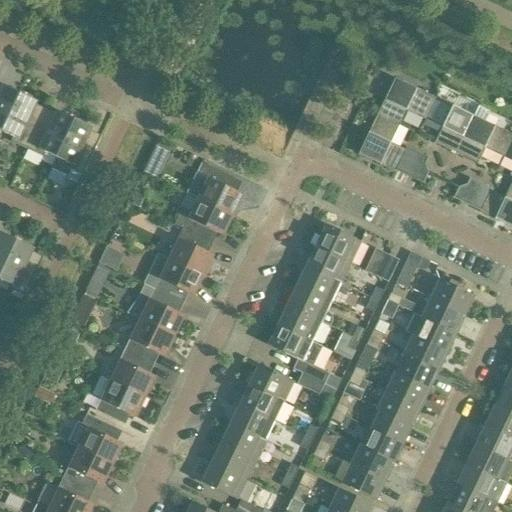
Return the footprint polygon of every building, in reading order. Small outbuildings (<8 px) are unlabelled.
[(395,79),(378,115),(399,125),(407,110),(425,119),(435,98),(395,79)] [(7,91),(0,87),(0,130),(2,132),(20,93),(9,88),(7,91)] [(11,141),(27,149),(46,110),(30,102),(32,99),(20,93),(2,132),(13,137),(11,141)] [(436,142),(457,153),(474,116),(435,98),(425,119),(443,127),(436,142)] [(62,117),(46,110),(27,149),(44,157),(46,153),(57,158),(75,120),(64,114),(62,117)] [(391,143),(399,125),(378,115),(359,154),(395,172),(396,171),(406,176),(417,153),(407,148),(406,150),(391,143)] [(511,139),(511,134),(474,116),(457,153),(478,163),(485,148),(504,157),(511,139)] [(87,125),(75,120),(57,158),(51,169),(66,177),(70,170),(83,176),(102,136),(101,135),(101,136),(85,128),(87,125)] [(428,158),(417,153),(406,176),(417,181),(425,165),(428,158)] [(144,173),(157,179),(162,168),(149,162),(144,173)] [(187,194),(198,199),(233,216),(243,195),(232,190),(237,180),(206,165),(201,176),(196,174),(187,194)] [(417,181),(424,184),(424,183),(423,183),(428,173),(425,165),(417,181)] [(129,178),(121,196),(133,201),(142,184),(129,178)] [(460,202),(471,207),(482,183),(472,179),(469,185),(460,202)] [(492,188),(482,183),(471,207),(480,211),(480,212),(511,228),(511,185),(506,198),(491,191),(492,188)] [(452,198),(460,202),(469,185),(459,187),(454,198),(453,197),(452,198)] [(175,225),(182,228),(207,241),(212,231),(223,236),(233,216),(198,199),(191,213),(187,211),(181,213),(175,225)] [(350,265),(361,242),(329,226),(323,239),(319,243),(316,248),(350,265)] [(178,240),(169,259),(204,276),(214,256),(203,250),(207,241),(182,228),(177,239),(178,240)] [(4,238),(0,236),(0,276),(17,241),(6,235),(4,238)] [(28,246),(17,241),(0,276),(0,279),(10,284),(8,288),(25,297),(44,256),(43,256),(42,257),(27,249),(28,246)] [(314,259),(309,269),(341,284),(350,265),(316,248),(314,253),(314,259)] [(169,259),(158,254),(144,284),(145,285),(178,301),(183,291),(194,297),(204,276),(169,259)] [(388,255),(377,277),(388,282),(399,260),(388,255)] [(408,259),(396,283),(407,288),(417,267),(427,269),(430,263),(421,259),(419,264),(408,259)] [(331,304),(341,284),(309,269),(304,278),(300,282),(297,287),(331,304)] [(430,299),(465,316),(475,296),(455,287),(457,282),(444,276),(442,281),(440,280),(430,299)] [(103,286),(91,280),(85,292),(98,297),(103,286)] [(174,311),(178,301),(145,285),(139,297),(127,314),(140,320),(175,337),(185,316),(174,311)] [(290,308),(322,323),(330,327),(332,323),(332,321),(332,318),(332,315),(330,313),(327,312),(331,304),(297,287),(295,292),(295,298),(290,308)] [(385,292),(376,288),(371,299),(379,303),(385,292)] [(388,301),(399,306),(402,299),(391,294),(388,301)] [(96,303),(83,296),(79,304),(78,308),(90,314),(96,303)] [(371,299),(366,309),(374,313),(379,303),(371,299)] [(430,299),(422,317),(456,334),(465,316),(430,299)] [(399,306),(388,301),(381,315),(392,320),(399,306)] [(281,321),(278,326),(312,343),(322,323),(290,308),(286,317),(281,321)] [(415,314),(406,333),(413,336),(447,353),(456,334),(422,317),(415,314)] [(129,340),(124,350),(149,362),(154,352),(165,357),(175,337),(140,320),(130,340),(129,340)] [(271,347),(298,360),(303,362),(307,364),(307,363),(313,366),(322,347),(312,343),(278,326),(276,331),(276,336),(271,347)] [(366,331),(358,327),(352,338),(360,341),(366,331)] [(374,330),(370,338),(381,343),(385,336),(374,330)] [(413,336),(404,354),(439,371),(447,353),(413,336)] [(352,338),(347,348),(355,352),(360,341),(352,338)] [(381,343),(370,338),(366,346),(377,352),(381,343)] [(61,343),(55,354),(67,360),(74,347),(62,341),(61,343)] [(121,360),(111,381),(146,397),(156,377),(144,372),(149,362),(124,350),(120,360),(121,360)] [(404,354),(395,373),(430,390),(439,371),(404,354)] [(307,364),(303,362),(298,360),(293,369),(302,374),(324,384),(329,374),(313,366),(307,363),(307,364)] [(262,366),(257,376),(253,380),(250,385),(284,402),(294,382),(262,366)] [(356,367),(352,375),(363,380),(367,372),(356,367)] [(421,408),(430,390),(395,373),(386,391),(421,408)] [(319,395),(324,384),(302,374),(297,384),(319,395)] [(352,375),(348,383),(359,388),(363,380),(352,375)] [(101,402),(100,401),(95,411),(120,422),(125,412),(136,418),(146,397),(111,381),(101,402)] [(248,391),(247,396),(243,406),(275,421),(284,402),(250,385),(248,391)] [(495,406),(511,413),(511,389),(504,386),(495,406)] [(39,388),(35,395),(50,402),(53,395),(39,388)] [(386,391),(377,410),(412,426),(421,408),(386,391)] [(338,404),(335,412),(346,417),(349,409),(338,404)] [(243,406),(238,415),(234,419),(231,424),(265,440),(275,421),(243,406)] [(511,437),(511,413),(495,406),(486,425),(511,437)] [(377,410),(369,428),(403,445),(412,426),(377,410)] [(346,417),(335,412),(331,420),(342,425),(346,417)] [(69,444),(78,448),(113,465),(123,445),(112,439),(117,429),(86,414),(81,425),(78,423),(69,444)] [(224,445),(256,460),(265,440),(231,424),(229,429),(229,435),(224,445)] [(511,437),(486,425),(476,444),(507,459),(511,449),(511,437)] [(310,426),(305,436),(313,440),(318,430),(310,426)] [(395,463),(403,445),(369,428),(360,446),(395,463)] [(313,440),(305,436),(300,447),(308,451),(313,440)] [(321,441),(317,448),(328,453),(332,446),(321,441)] [(467,464),(498,479),(497,480),(507,485),(511,473),(511,462),(507,460),(507,459),(476,444),(467,464)] [(224,445),(219,454),(215,458),(212,463),(246,479),(256,460),(224,445)] [(360,446),(351,465),(386,481),(395,463),(360,446)] [(17,457),(30,463),(34,454),(22,448),(17,457)] [(67,467),(62,478),(87,490),(92,480),(103,485),(113,465),(78,448),(69,468),(67,467)] [(328,453),(317,448),(313,456),(324,462),(328,453)] [(205,484),(237,500),(246,479),(212,463),(210,468),(210,474),(205,484)] [(291,464),(286,475),(295,479),(300,468),(291,464)] [(497,480),(498,479),(467,464),(457,484),(488,499),(497,480)] [(376,500),(386,481),(351,465),(342,484),(376,500)] [(305,473),(296,492),(307,497),(316,479),(305,473)] [(295,479),(286,475),(281,486),(289,490),(295,479)] [(24,492),(39,496),(43,480),(27,476),(24,492)] [(37,503),(38,504),(55,511),(90,511),(94,505),(83,500),(87,490),(62,478),(57,487),(59,488),(58,489),(48,484),(46,485),(37,503)] [(457,484),(448,503),(466,511),(481,511),(488,499),(457,484)] [(330,508),(337,511),(370,511),(374,506),(339,489),(330,508)] [(307,497),(296,492),(292,500),(303,506),(307,497)] [(241,501),(236,511),(235,511),(262,511),(263,511),(241,501)]
